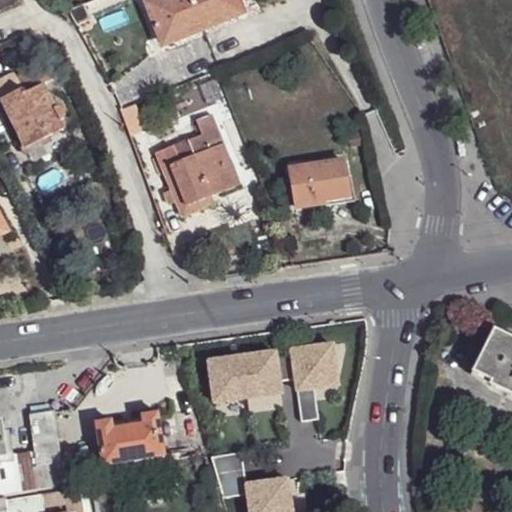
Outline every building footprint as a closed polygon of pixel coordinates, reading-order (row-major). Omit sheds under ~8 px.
[(201,38),(186,0),(168,0),(142,11),(154,41),(160,39),(175,33),(181,46),(201,38)] [(217,15),(232,9),(238,6),(235,0),(186,0),(201,38),(222,29),(217,15)] [(238,23),(232,9),(217,15),(222,29),(238,23)] [(93,28),(85,10),(68,17),(78,34),(93,28)] [(166,52),(181,46),(175,33),(160,39),(166,52)] [(21,93),(34,86),(29,78),(17,84),(18,88),(21,93)] [(39,84),(34,86),(21,93),(18,88),(0,97),(0,104),(22,147),(35,140),(34,133),(56,121),(58,121),(57,119),(60,116),(60,111),(56,107),(51,107),(39,84)] [(210,112),(219,134),(232,129),(224,106),(210,112)] [(143,135),(134,109),(120,116),(130,140),(143,135)] [(238,184),(219,134),(210,112),(194,118),(201,142),(174,152),(157,159),(170,191),(178,187),(185,204),(209,195),(238,184)] [(59,129),(56,121),(34,133),(35,140),(59,129)] [(291,188),(344,179),(341,156),(287,166),(291,188)] [(346,193),(344,179),(291,188),(294,206),(324,201),(323,196),(346,193)] [(212,203),(209,195),(185,204),(178,187),(170,191),(176,206),(179,215),(212,203)] [(176,206),(170,191),(161,194),(168,209),(176,206)] [(511,339),(493,330),(473,372),(492,381),(490,384),(511,395),(511,339)] [(258,335),(241,338),(247,377),(263,374),(258,335)] [(241,338),(202,344),(208,387),(247,382),(247,377),(241,338)] [(277,415),(280,446),(312,443),(307,412),(277,415)] [(63,487),(60,464),(52,414),(28,416),(34,455),(27,457),(33,492),(63,487)] [(97,426),(105,470),(167,458),(158,414),(142,417),(144,426),(115,431),(113,423),(97,426)] [(142,417),(113,423),(115,431),(144,426),(142,417)] [(0,496),(33,492),(27,457),(6,460),(0,460),(0,496)] [(167,458),(105,470),(107,477),(118,474),(121,488),(173,478),(169,457),(167,458)]
